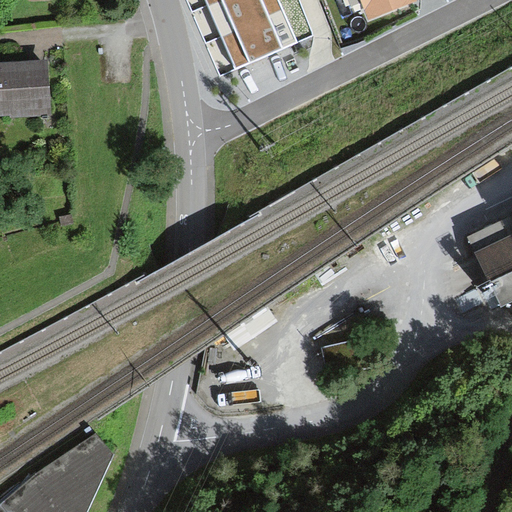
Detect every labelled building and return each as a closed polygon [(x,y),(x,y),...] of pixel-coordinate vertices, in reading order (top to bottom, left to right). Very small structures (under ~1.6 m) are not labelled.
[(188,0),(223,78),(315,35),(300,0),(188,0)] [(350,0),(353,6),(362,2),(369,20),(417,0),(350,0)] [(0,51),(0,102),(50,99),(46,49),(0,51)] [(511,215),(469,235),(502,306),(511,301),(511,215)] [(355,370),(354,346),(330,347),(331,371),(355,370)] [(83,511),(109,457),(91,435),(0,508),(0,511),(83,511)]
